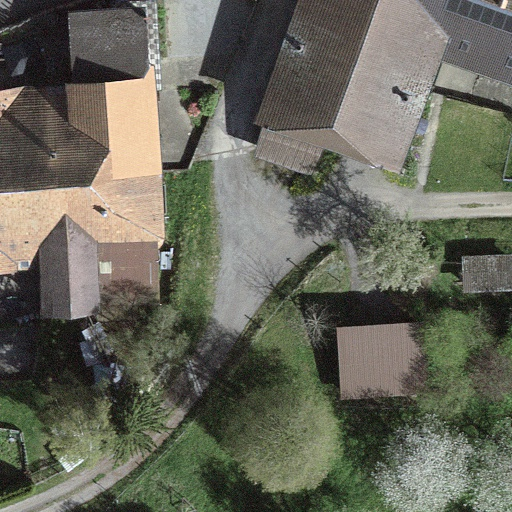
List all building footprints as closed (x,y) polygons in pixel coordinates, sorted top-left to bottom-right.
[(511,0),(305,0),(257,140),(313,159),(326,121),(395,145),(432,37),(511,64),(511,0)] [(0,102),(0,178),(153,172),(150,6),(76,9),(81,99),(0,102)] [(153,172),(0,178),(0,255),(45,254),(47,306),(159,301),(153,172)] [(466,279),(511,281),(511,250),(467,249),(466,279)] [(342,311),(344,391),(434,388),(432,308),(342,311)]
